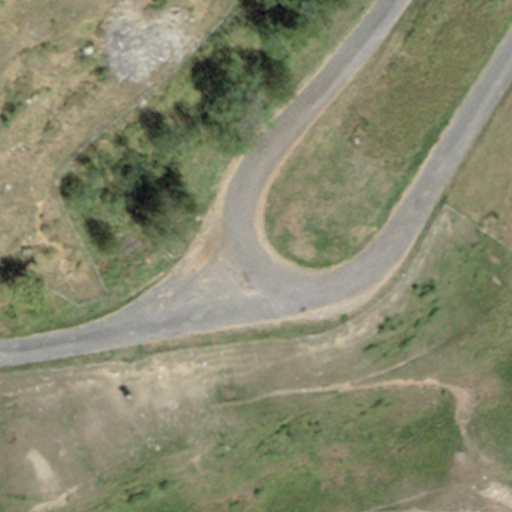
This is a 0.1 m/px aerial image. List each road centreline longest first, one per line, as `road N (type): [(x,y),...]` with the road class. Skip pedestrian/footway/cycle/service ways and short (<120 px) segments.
road 1 (unclassified): [(511,54),(372,269),(348,286),(293,299),(240,279)]
road 2 (unclassified): [(240,279),(235,219),(246,184),(392,0)]
road 3 (unclassified): [(240,279),(159,321),(0,352)]
